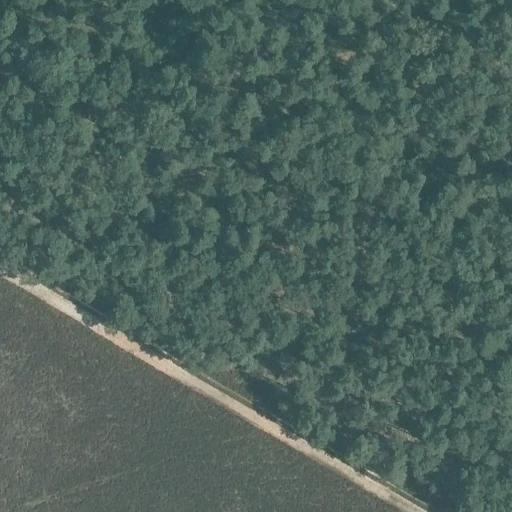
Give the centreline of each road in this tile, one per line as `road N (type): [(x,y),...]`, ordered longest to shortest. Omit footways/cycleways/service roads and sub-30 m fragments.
road 1 (track): [(0,266),(428,511)]
road 2 (track): [(511,61),(401,0)]
